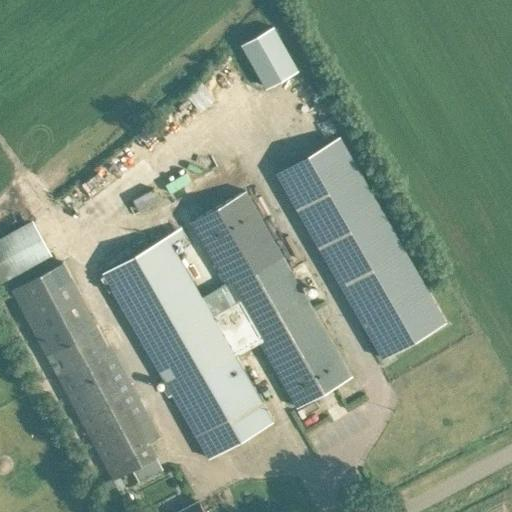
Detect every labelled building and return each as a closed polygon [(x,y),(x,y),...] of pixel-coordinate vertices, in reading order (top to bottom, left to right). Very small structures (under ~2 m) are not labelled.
[(276,172),(382,357),(446,320),(340,135),(276,172)] [(190,221),(237,301),(258,339),(297,406),(351,375),(244,189),(190,221)] [(273,420),(235,352),(213,315),(166,234),(102,272),(104,275),(100,277),(109,291),(112,289),(209,457),(273,420)] [(11,289),(47,356),(112,477),(121,473),(131,467),(156,454),(150,442),(160,437),(113,350),(109,352),(97,329),(61,262),(11,289)] [(237,301),(213,315),(235,352),(258,339),(237,301)] [(156,454),(131,467),(139,482),(164,469),(156,454)] [(101,483),(108,497),(128,486),(121,473),(112,477),(101,483)] [(141,511),(135,500),(116,511),(141,511)] [(177,511),(204,511),(198,501),(177,511)]
